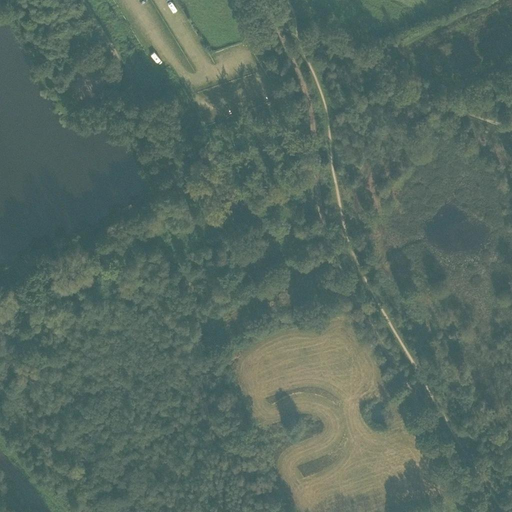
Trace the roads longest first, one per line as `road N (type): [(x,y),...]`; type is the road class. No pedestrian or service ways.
road 1 (track): [(280,30),(306,101),(335,265),(472,494)]
road 2 (track): [(511,130),(395,87),(280,30)]
road 3 (track): [(272,12),(292,10),(378,49),(494,0)]
road 4 (track): [(81,0),(120,66),(111,79),(83,83)]
